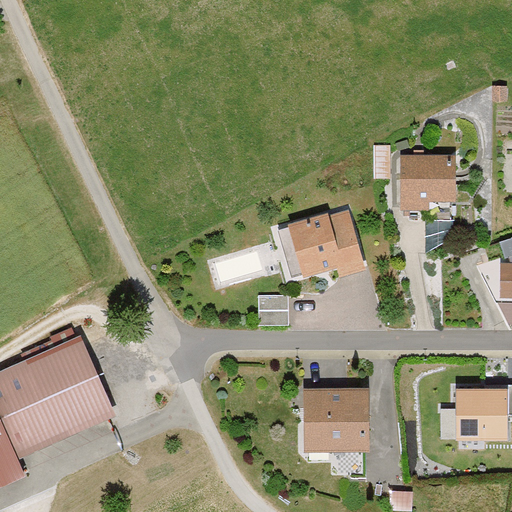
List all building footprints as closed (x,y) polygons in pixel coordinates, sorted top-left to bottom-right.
[(374,144),(374,178),(390,178),(390,144),(374,144)] [(453,155),(401,155),(401,210),(426,210),(426,200),(453,200),(453,155)] [(290,228),(279,231),(291,276),(304,272),(305,275),(336,266),(339,275),(362,269),(346,212),(327,217),(327,213),(289,224),(290,228)] [(478,265),(495,302),(511,302),(511,239),(504,243),(510,256),(478,265)] [(287,294),(257,294),(257,325),(287,325),(287,294)] [(28,359),(0,370),(0,485),(22,476),(14,457),(112,415),(79,337),(74,339),(69,328),(50,336),(52,340),(25,352),(28,359)] [(456,408),(440,408),(440,439),(507,440),(507,414),(511,414),(511,384),(506,385),(505,389),(456,388),(456,408)] [(368,389),(304,388),(304,450),(339,450),(339,478),(367,478),(368,389)]
